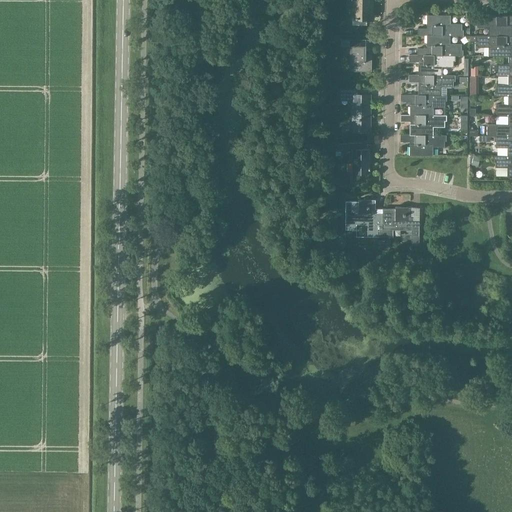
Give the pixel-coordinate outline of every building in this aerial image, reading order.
[(365,23),(366,22),(366,20),(371,20),(371,0),(352,0),(352,19),(356,19),(356,22),(357,23),(365,23)] [(450,23),(450,15),(426,15),(426,28),(417,28),(417,35),(426,35),(450,35),(463,35),(463,29),(461,29),(461,23),(450,23)] [(511,22),(511,15),(475,15),(475,21),(477,21),(477,27),(488,27),(488,35),(511,36),(511,35),(511,22)] [(450,43),(450,35),(426,35),(426,48),(417,48),(417,54),(417,55),(455,55),(463,55),(463,49),(461,49),(461,43),(450,43)] [(488,35),(475,35),(475,41),(477,41),(477,47),(488,47),(488,56),(508,56),(508,55),(511,55),(511,42),(511,35),(511,36),(488,35)] [(368,46),(369,42),(369,40),(341,39),(341,46),(350,46),(350,61),(351,61),(351,69),(360,70),(360,71),(370,71),(370,55),(365,55),(365,46),(368,46)] [(417,55),(417,54),(409,54),(409,61),(418,61),(418,75),(441,75),(441,67),(453,67),(453,61),(455,61),(455,55),(417,55)] [(511,55),(508,55),(508,56),(508,64),(496,64),(496,70),(495,70),(495,76),(508,76),(511,75),(511,55)] [(418,75),(409,74),(409,81),(418,81),(418,95),(441,95),(441,87),(453,87),(453,81),(454,81),(454,75),(441,75),(418,75)] [(511,75),(508,76),(508,84),(496,84),(496,90),(494,90),(494,96),(508,96),(511,95),(511,75)] [(370,94),(357,94),(357,89),(340,88),(340,100),(352,101),(352,132),(370,132),(370,94)] [(441,95),(418,95),(400,94),(400,101),(409,101),(409,114),(409,115),(433,115),(433,114),(433,107),(444,107),(444,100),(446,100),(446,95),(441,95)] [(511,95),(508,96),(508,104),(496,104),(496,110),(494,110),(494,116),(507,116),(508,116),(511,115),(511,95)] [(409,115),(409,114),(400,114),(400,121),(409,121),(409,134),(432,135),(433,127),(444,127),(444,121),(446,121),(446,115),(433,114),(433,115),(409,115)] [(511,115),(508,116),(507,116),(507,124),(487,124),(487,135),(494,136),(511,135),(511,115)] [(432,135),(409,134),(400,134),(400,141),(409,141),(409,155),(432,155),(432,147),(444,147),(444,141),(446,141),(446,135),(432,135)] [(511,135),(494,136),(494,141),(496,141),(496,147),(507,147),(507,155),(507,156),(511,155),(511,135)] [(362,149),(362,144),(362,143),(348,143),(348,149),(353,149),(353,173),(368,173),(369,149),(362,149)] [(511,155),(507,156),(507,155),(494,155),(494,161),(495,161),(495,167),(507,167),(507,176),(511,175),(511,155)] [(375,213),(375,209),(375,200),(358,200),(358,202),(345,202),(345,230),(356,230),(356,223),(369,223),(369,237),(377,237),(377,225),(382,225),(382,214),(375,213)] [(411,220),(411,207),(395,207),(395,209),(382,209),(382,214),(382,225),(377,225),(377,237),(393,237),(393,230),(411,230),(411,237),(419,237),(419,220),(411,220)]
